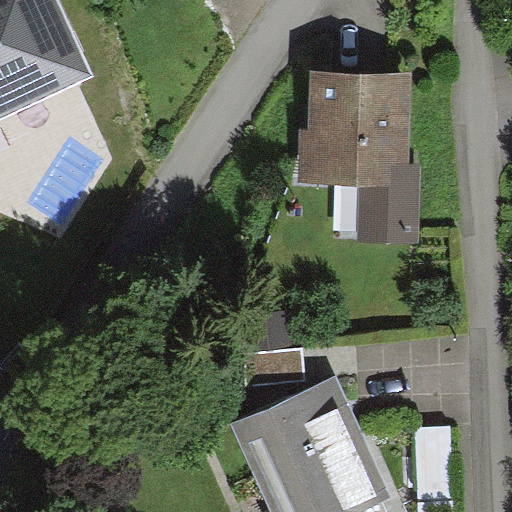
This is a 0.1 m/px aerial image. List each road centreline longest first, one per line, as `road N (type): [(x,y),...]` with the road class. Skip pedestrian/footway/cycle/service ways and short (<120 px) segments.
road 1 (residential): [(472,0),(492,511)]
road 2 (residential): [(0,418),(289,0)]
